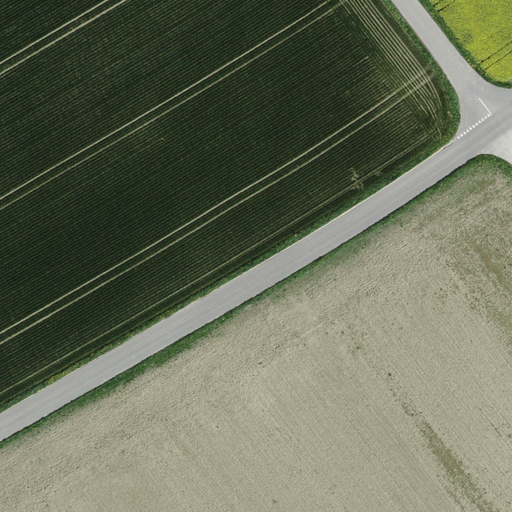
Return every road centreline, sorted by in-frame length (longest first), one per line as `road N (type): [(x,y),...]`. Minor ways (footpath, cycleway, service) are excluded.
road 1 (tertiary): [(496,125),(0,420)]
road 2 (residential): [(496,125),(402,0)]
